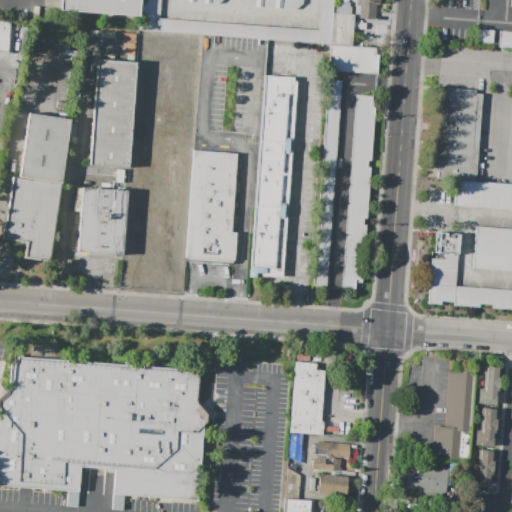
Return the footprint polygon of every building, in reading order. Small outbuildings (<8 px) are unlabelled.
[(140,0),(139,17),(61,11),(61,0),(140,0)] [(141,0),(139,30),(331,45),(334,0),(321,0),(319,31),(160,19),(161,0),(141,0)] [(304,0),(304,3),(297,10),(248,6),(243,1),(243,0),(304,0)] [(379,0),(379,5),(376,4),(375,19),(359,18),(359,17),(354,17),(355,0),(379,0)] [(338,2),(350,3),(349,14),(338,13),(338,2)] [(354,15),(334,14),(332,45),(352,46),(354,15)] [(0,21),(9,22),(7,52),(0,51),(0,21)] [(480,29),(493,30),(492,43),(479,43),(480,29)] [(500,31),(511,31),(511,47),(498,47),(500,31)] [(70,46),(41,42),(42,36),(71,41),(70,46)] [(31,52),(32,46),(51,49),(50,55),(31,52)] [(376,48),(376,54),(378,54),(377,74),(329,71),(331,46),(376,48)] [(96,59),(136,62),(128,168),(89,165),(96,59)] [(264,76),(293,78),(293,82),(296,82),(291,141),(288,141),(287,150),(291,151),(287,207),(284,207),(283,216),(286,216),(282,279),(249,276),(264,76)] [(329,80),(341,81),(326,287),(314,286),(329,80)] [(437,179),(438,173),(434,172),(440,95),(443,95),(443,89),(476,91),(475,94),(482,95),(476,181),(456,180),(437,179)] [(356,96),(342,289),(355,290),(356,283),(362,283),(366,226),(363,225),(364,218),(367,218),(370,168),(368,168),(368,161),(371,161),(375,103),(372,103),(373,97),(356,96)] [(57,101),(68,103),(67,110),(56,108),(57,101)] [(28,113),(71,120),(71,124),(77,124),(75,137),(69,137),(51,260),(23,256),(25,241),(2,238),(11,175),(19,176),(28,113)] [(192,150),(236,153),(231,232),(236,233),(234,263),(185,260),(192,150)] [(511,209),(511,183),(476,181),(456,180),(454,205),(511,209)] [(81,187),(126,191),(121,256),(76,252),(81,187)] [(476,227),(511,229),(511,270),(473,268),(476,227)] [(444,253),(435,252),(436,233),(446,233),(446,238),(452,238),(452,234),(459,235),(458,254),(444,253)] [(458,254),(456,286),(511,290),(511,310),(493,309),(493,305),(480,304),(479,308),(454,306),(455,303),(442,302),(441,304),(428,303),(431,258),(444,259),(444,253),(458,254)] [(9,363),(17,357),(190,370),(197,378),(196,408),(204,416),(196,501),(125,495),(124,510),(111,509),(114,470),(81,467),(78,491),(77,507),(66,506),(67,491),(0,486),(0,398),(8,390),(9,363)] [(294,362),(315,363),(315,369),(324,370),(323,391),(321,421),(323,421),(322,435),(289,433),(294,362)] [(486,367),(497,367),(497,378),(501,378),(501,388),(496,388),(495,405),(484,404),(484,401),(478,400),(479,389),(485,389),(486,367)] [(474,371),(470,431),(460,431),(459,461),(432,459),(434,426),(445,427),(448,370),(474,371)] [(483,408),(495,409),(494,420),(496,420),(496,433),(493,433),(493,447),(475,446),(476,430),(482,430),(483,408)] [(313,457),(326,458),(326,456),(317,455),(317,442),(348,444),(348,458),(340,458),(339,467),(341,467),(341,471),(312,469),(313,457)] [(480,450),(492,451),(491,461),(493,461),(492,471),(490,471),(489,480),(490,480),(489,485),(489,487),(478,486),(478,482),(473,482),(473,472),(479,472),(480,450)] [(447,469),(444,497),(419,494),(419,490),(412,489),(413,475),(421,476),(422,466),(447,469)] [(318,476),(346,477),(345,496),(317,495),(318,476)] [(451,496),(459,496),(459,504),(451,503),(451,496)] [(313,501),(312,511),(282,511),(283,499),(313,501)]
